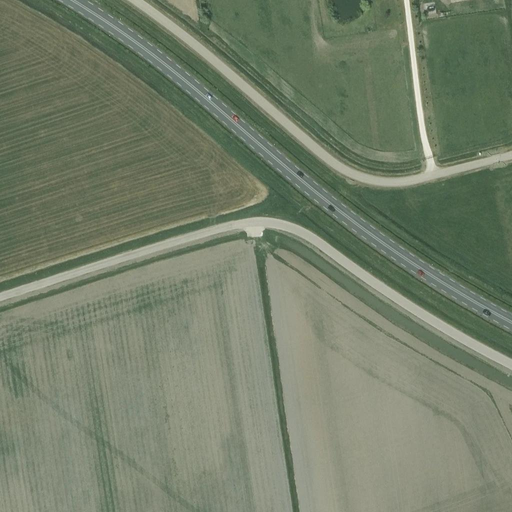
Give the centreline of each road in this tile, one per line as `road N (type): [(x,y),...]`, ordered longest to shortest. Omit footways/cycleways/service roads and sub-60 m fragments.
road 1 (unclassified): [(0,297),(210,231),(270,222),(306,235),(511,365)]
road 2 (primary): [(511,322),(380,242),(125,34),(66,0)]
road 3 (unclassified): [(500,158),(405,182),(340,169),(129,0)]
